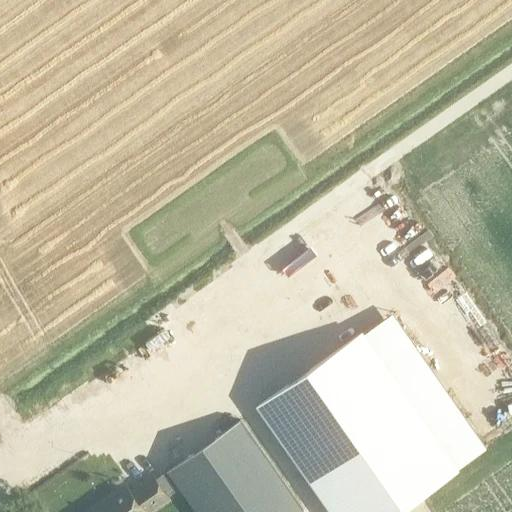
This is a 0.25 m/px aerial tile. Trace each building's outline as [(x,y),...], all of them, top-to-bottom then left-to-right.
[(511,109),(511,103),(489,105),(490,117),(511,114),(511,109)] [(436,144),(438,151),(427,155),(435,175),(457,166),(455,161),(476,153),(469,132),(436,144)] [(393,174),(383,178),(395,206),(405,201),(393,174)] [(494,195),(473,206),(460,180),(442,189),(461,228),(468,225),(485,257),(505,247),(500,236),(496,238),(482,211),(498,203),(494,195)] [(363,229),(396,223),(394,210),(374,214),(372,204),(359,206),(363,229)] [(394,227),(401,237),(420,223),(413,213),(394,227)] [(424,253),(418,263),(428,269),(442,246),(413,228),(405,241),(424,253)] [(301,256),(316,245),(307,233),(292,243),(301,256)] [(407,251),(384,264),(396,283),(418,270),(407,251)] [(511,290),(511,257),(495,260),(497,272),(504,271),(507,291),(511,290)] [(409,287),(414,298),(432,290),(428,279),(409,287)] [(431,324),(447,341),(464,325),(448,308),(431,324)] [(468,317),(475,326),(486,317),(478,308),(468,317)] [(376,329),(386,322),(378,310),(361,322),(374,341),(381,336),(376,329)] [(483,335),(492,343),(486,349),(503,363),(511,351),(511,345),(489,327),(483,335)] [(362,334),(261,405),(336,511),(391,511),(455,468),(362,334)] [(463,363),(480,352),(474,343),(457,355),(463,363)] [(501,370),(511,376),(511,374),(511,356),(510,355),(501,370)] [(484,390),(498,374),(486,363),(472,379),(484,390)] [(90,394),(109,382),(103,374),(85,386),(90,394)] [(412,394),(417,403),(435,391),(430,383),(412,394)] [(423,410),(433,426),(452,415),(442,399),(423,410)] [(106,500),(90,511),(89,511),(146,511),(168,497),(163,489),(176,480),(198,511),(298,511),(303,509),(241,419),(169,470),(156,479),(154,477),(132,492),(129,489),(109,503),(106,500)] [(457,457),(474,442),(463,430),(446,445),(457,457)]
